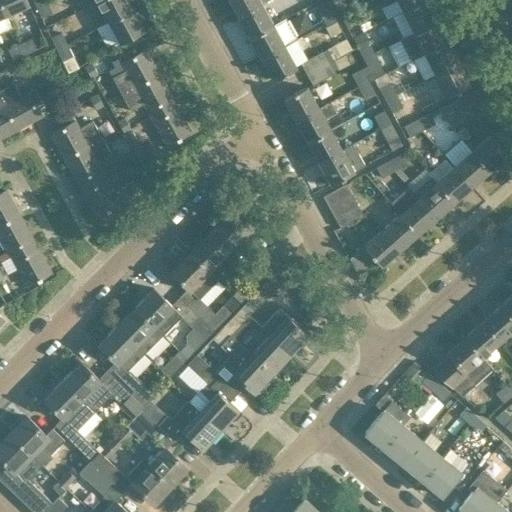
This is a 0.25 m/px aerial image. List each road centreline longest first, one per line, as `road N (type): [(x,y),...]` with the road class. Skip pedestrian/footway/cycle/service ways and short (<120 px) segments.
road 1 (residential): [(0,383),(255,130)]
road 2 (residential): [(380,355),(255,130)]
road 3 (residential): [(380,355),(511,242)]
road 4 (residential): [(255,130),(184,0)]
road 5 (residential): [(408,511),(318,427)]
